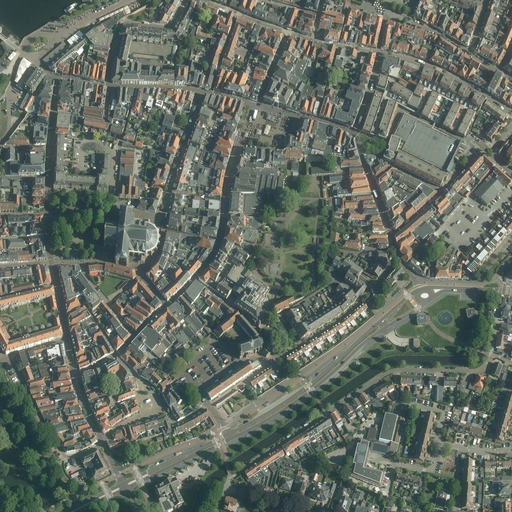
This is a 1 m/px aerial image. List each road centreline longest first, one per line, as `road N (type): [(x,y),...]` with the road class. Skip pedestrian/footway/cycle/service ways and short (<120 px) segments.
road 1 (tertiary): [(231,438),(292,403),(386,327)]
road 2 (tertiary): [(380,321),(307,386),(228,434)]
road 3 (residential): [(325,414),(392,371),(479,370),(492,353)]
road 4 (residential): [(117,210),(127,206),(149,219),(164,213),(203,92)]
road 5 (residential): [(278,359),(343,317),(395,256)]
road 6 (residential): [(378,52),(440,71),(511,115)]
road 7 (residential): [(185,0),(169,27),(118,25),(108,86)]
road 8 (residential): [(225,488),(325,414)]
